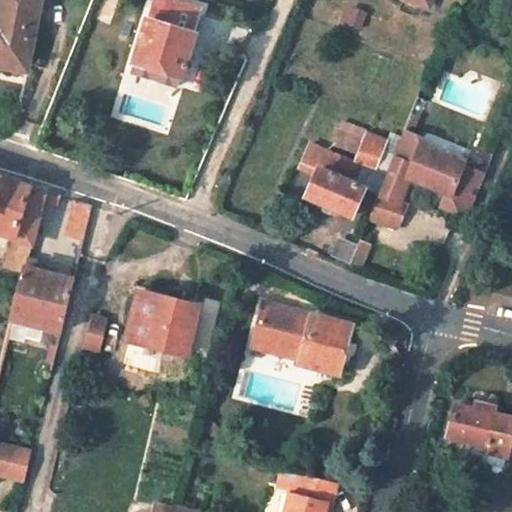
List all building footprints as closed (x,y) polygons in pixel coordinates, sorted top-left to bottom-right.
[(0,0),(0,66),(27,71),(41,0),(0,0)] [(149,16),(132,67),(180,83),(198,33),(196,32),(204,8),(176,0),(157,0),(153,17),(149,16)] [(423,109),(416,106),(405,132),(413,135),(417,125),(423,109)] [(53,135),(58,122),(45,118),(40,131),(53,135)] [(413,135),(405,132),(389,172),(381,191),(381,192),(402,201),(411,178),(423,147),(426,139),(413,135)] [(373,165),(379,147),(359,139),(352,157),(360,160),(373,165)] [(353,214),(365,188),(351,182),(358,164),(310,143),(303,160),(318,166),(306,193),(353,214)] [(423,147),(411,178),(448,194),(443,206),(454,211),(453,212),(469,219),(487,173),(465,164),(465,163),(423,147)] [(373,165),(360,160),(358,164),(351,182),(365,188),(366,185),(381,191),(389,172),(373,165)] [(47,189),(0,174),(0,232),(33,242),(47,189)] [(402,201),(381,192),(371,216),(398,227),(408,203),(402,201)] [(93,204),(76,199),(67,235),(84,240),(93,204)] [(373,243),(362,239),(358,248),(352,264),(363,268),(373,243)] [(336,257),(352,264),(358,248),(342,241),(336,257)] [(24,265),(11,317),(12,317),(63,328),(75,277),(24,265)] [(188,354),(199,305),(139,293),(128,340),(188,354)] [(353,319),(312,308),(310,312),(262,299),(251,339),(299,352),(297,358),(337,370),(342,354),(350,356),(355,338),(348,336),(353,319)] [(106,322),(91,318),(84,345),(99,349),(106,322)] [(473,440),(469,461),(486,465),(489,452),(511,456),(511,414),(497,412),(499,403),(480,399),(478,406),(458,401),(450,434),(473,440)] [(0,466),(27,473),(34,444),(0,436),(0,466)] [(511,464),(511,456),(489,452),(486,465),(511,470),(511,464)] [(333,499),(338,481),(300,472),(297,487),(288,486),(281,511),(323,511),(327,498),(333,499)] [(327,498),(323,511),(329,511),(333,499),(327,498)] [(197,511),(198,510),(156,501),(152,511),(197,511)]
